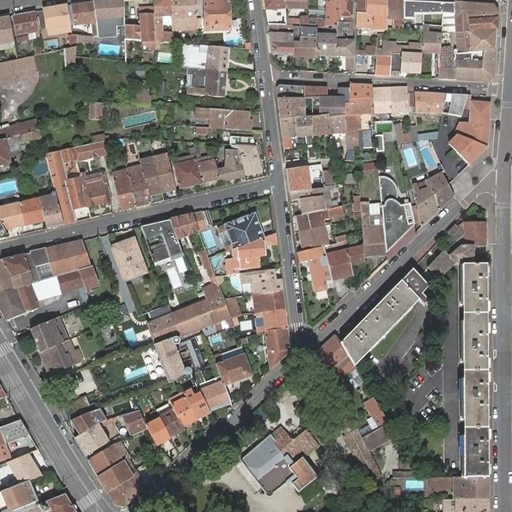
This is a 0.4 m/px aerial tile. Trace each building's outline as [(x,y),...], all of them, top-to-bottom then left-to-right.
[(126,27),(124,0),(110,0),(94,1),(97,22),(99,37),(126,35),(126,27)] [(171,0),(154,0),(155,7),(154,13),(154,25),(172,25),(172,21),(171,0)] [(196,0),(171,0),(172,21),(172,25),(172,29),(172,31),(198,29),(197,28),(196,0)] [(230,0),(206,1),(206,31),(231,30),(230,0)] [(265,0),(269,25),(286,26),(286,16),(285,16),(282,16),(282,13),(281,8),(284,8),(286,8),(285,0),(265,0)] [(307,0),(285,0),(286,8),(308,7),(307,0)] [(338,0),(326,0),(326,7),(326,13),(308,12),(308,16),(301,16),(301,26),(318,27),(319,26),(333,26),(337,26),(337,22),(340,22),(338,0)] [(353,0),(338,0),(340,22),(353,22),(353,0)] [(366,0),(358,0),(358,12),(366,12),(366,0)] [(366,0),(366,12),(387,13),(387,0),(366,0)] [(404,0),(387,0),(387,13),(387,20),(395,20),(395,30),(404,30),(405,17),(404,0)] [(455,2),(420,0),(404,0),(405,17),(416,18),(416,12),(455,14),(455,2)] [(94,1),(67,6),(70,25),(93,22),(93,25),(92,26),(94,36),(99,37),(97,22),(94,1)] [(463,18),(497,16),(497,11),(493,4),(455,2),(455,14),(456,18),(463,18)] [(67,6),(45,10),(50,35),(72,31),(70,25),(67,6)] [(126,35),(126,40),(143,41),(152,42),(152,51),(155,51),(155,43),(155,29),(155,26),(154,25),(154,13),(155,7),(141,7),(141,20),(145,20),(145,26),(141,26),(141,27),(126,27),(126,35)] [(35,12),(14,16),(16,25),(18,30),(21,41),(41,36),(35,12)] [(366,12),(358,12),(357,28),(374,29),(374,26),(379,26),(387,27),(387,20),(387,13),(366,12)] [(11,16),(0,18),(0,44),(16,42),(11,16)] [(497,16),(463,18),(465,31),(476,31),(496,31),(497,16)] [(465,31),(463,18),(456,18),(443,18),(442,32),(451,33),(456,33),(465,31)] [(353,22),(340,22),(337,22),(337,26),(337,39),(352,40),(353,22)] [(269,25),(270,33),(273,54),(294,55),(295,42),(294,42),(293,33),(293,26),(292,26),(287,26),(286,26),(269,25)] [(318,27),(301,26),(293,26),(293,33),(296,33),(296,34),(301,34),(301,56),(318,56),(318,33),(318,27)] [(319,26),(318,27),(318,33),(333,34),(333,26),(319,26)] [(337,39),(337,26),(333,26),(333,34),(318,33),(318,56),(336,57),(337,39)] [(430,31),(430,26),(424,26),(422,52),(438,52),(440,52),(440,51),(442,32),(430,31)] [(162,30),(155,29),(155,43),(173,44),(172,35),(162,34),(162,30)] [(495,51),(496,31),(476,31),(465,31),(456,33),(457,49),(457,51),(495,51)] [(392,56),(392,54),(392,49),(383,49),(384,34),(378,33),(377,46),(375,56),(377,56),(392,56)] [(457,49),(456,33),(451,33),(452,51),(444,51),(444,59),(438,59),(438,60),(439,78),(455,79),(453,49),(457,49)] [(352,40),(337,39),(336,57),(347,57),(347,72),(354,72),(354,40),(352,40)] [(152,42),(143,41),(143,44),(152,51),(152,42)] [(367,45),(366,55),(369,55),(375,56),(377,46),(367,45)] [(228,48),(199,46),(199,50),(201,50),(201,52),(208,53),(207,66),(200,65),(200,70),(227,71),(228,48)] [(72,48),(66,49),(67,71),(77,71),(77,57),(78,47),(72,48)] [(493,76),(494,65),(495,51),(457,51),(457,49),(453,49),(455,79),(488,81),(493,76)] [(435,59),(435,60),(438,60),(438,59),(444,59),(444,51),(440,51),(440,52),(438,52),(435,59)] [(391,71),(421,72),(422,55),(392,54),(392,56),(391,71)] [(376,68),(375,75),(390,76),(391,71),(392,56),(377,56),(377,59),(376,63),(376,68)] [(0,63),(0,77),(37,70),(35,57),(0,63)] [(200,70),(189,69),(189,76),(198,77),(197,88),(195,88),(194,95),(225,98),(227,71),(200,70)] [(357,114),(374,114),(373,89),(373,86),(351,85),(351,89),(350,105),(344,104),(344,113),(344,115),(346,131),(352,130),(358,130),(357,114)] [(277,88),(279,99),(305,101),(325,102),(326,98),(328,98),(328,88),(280,86),(277,88)] [(406,87),(391,88),(393,113),(408,112),(407,92),(406,87)] [(350,105),(351,89),(340,88),(339,98),(344,99),(344,104),(350,105)] [(373,89),(374,114),(393,113),(391,88),(373,89)] [(415,113),(441,114),(446,94),(416,93),(415,113)] [(469,138),(488,146),(491,102),(471,101),(472,95),(469,95),(464,108),(465,108),(471,109),(470,113),(469,118),(468,123),(465,122),(460,121),(459,123),(454,133),(456,134),(458,135),(462,137),(464,137),(469,138)] [(151,97),(137,96),(137,106),(151,107),(151,97)] [(329,115),(329,117),(344,115),(344,113),(344,104),(344,99),(339,98),(331,98),(328,98),(326,98),(325,102),(313,102),(314,117),(329,115)] [(305,101),(279,99),(281,120),(296,118),(306,118),(305,101)] [(458,106),(448,104),(447,112),(457,114),(458,106)] [(102,105),(93,105),(91,118),(101,120),(102,105)] [(252,112),(197,109),(197,118),(225,120),(224,129),(252,131),(253,123),(251,123),(252,112)] [(315,136),(331,134),(329,117),(329,115),(314,117),(312,117),(315,136)] [(329,117),(331,134),(346,132),(346,131),(344,115),(329,117)] [(296,118),(298,138),(309,137),(315,136),(312,117),(306,118),(296,118)] [(281,120),(284,140),(298,138),(296,118),(281,120)] [(0,139),(40,129),(38,120),(11,127),(10,124),(2,125),(3,129),(0,129),(0,139)] [(378,132),(394,131),(393,123),(377,124),(378,132)] [(399,125),(394,126),(398,145),(403,144),(399,125)] [(0,139),(0,165),(25,160),(23,154),(10,157),(7,145),(21,143),(42,137),(40,129),(0,139)] [(362,129),(362,150),(374,150),(374,129),(362,129)] [(439,139),(439,136),(439,133),(418,136),(420,142),(432,140),(439,139)] [(106,141),(110,140),(109,136),(105,136),(105,135),(94,137),(96,144),(106,141)] [(458,153),(465,160),(471,153),(463,144),(464,137),(462,137),(458,135),(449,144),(458,153)] [(470,164),(488,146),(469,138),(464,137),(463,144),(471,153),(465,160),(470,164)] [(245,176),(246,181),(249,180),(248,175),(263,172),(256,139),(241,138),(240,145),(238,145),(241,158),(245,176)] [(109,154),(106,141),(96,144),(75,148),(78,159),(78,160),(109,154)] [(23,154),(21,143),(7,145),(10,157),(23,154)] [(217,164),(220,179),(221,181),(245,176),(241,158),(238,145),(229,145),(228,159),(226,160),(227,161),(217,164)] [(78,159),(75,148),(47,154),(56,191),(64,224),(76,222),(74,208),(89,206),(82,178),(69,180),(65,162),(78,159)] [(181,189),(203,183),(197,154),(195,148),(191,149),(192,156),(174,160),(181,189)] [(408,166),(417,163),(411,148),(402,151),(408,166)] [(197,154),(203,183),(220,179),(217,164),(217,163),(215,157),(211,158),(211,157),(204,159),(202,160),(201,153),(197,154)] [(168,154),(155,157),(164,193),(176,190),(168,154)] [(164,193),(155,157),(141,160),(143,166),(149,197),(164,193)] [(364,171),(378,169),(377,161),(363,163),(364,171)] [(131,163),(127,164),(128,170),(137,207),(151,204),(149,197),(143,166),(132,169),(131,163)] [(17,176),(31,173),(29,164),(16,167),(17,176)] [(112,167),(122,210),(137,207),(128,170),(117,172),(116,166),(112,167)] [(288,170),(291,192),(294,192),(308,190),(304,168),(288,170)] [(335,171),(324,173),(326,186),(337,184),(335,171)] [(430,180),(440,209),(454,196),(450,186),(450,184),(445,172),(429,177),(430,180)] [(82,178),(89,206),(112,201),(105,173),(86,177),(85,173),(81,174),(82,178)] [(344,185),(357,182),(355,173),(342,175),(344,185)] [(379,176),(383,217),(384,225),(385,242),(386,242),(387,242),(388,242),(389,242),(389,241),(390,241),(391,241),(392,241),(393,240),(394,240),(395,240),(395,239),(396,239),(397,239),(397,238),(398,238),(398,237),(399,237),(399,236),(400,236),(401,235),(401,234),(402,234),(402,233),(403,233),(403,232),(404,231),(404,230),(405,229),(405,228),(405,227),(406,227),(406,226),(406,225),(406,224),(407,224),(407,223),(407,222),(407,221),(407,220),(407,219),(407,218),(407,217),(407,216),(407,215),(407,214),(406,214),(406,213),(406,212),(406,211),(405,211),(405,210),(405,209),(404,208),(404,207),(403,206),(403,205),(402,205),(402,204),(401,204),(401,203),(400,203),(400,202),(399,202),(399,201),(398,201),(398,200),(397,200),(397,199),(398,198),(398,197),(398,196),(399,195),(399,194),(399,193),(399,192),(399,191),(399,190),(399,189),(399,188),(398,188),(399,188),(398,187),(398,186),(398,185),(397,185),(397,184),(396,183),(396,182),(395,182),(395,181),(394,181),(394,180),(393,180),(393,179),(392,179),(392,178),(391,178),(390,178),(389,177),(388,177),(387,177),(386,176),(385,176),(384,176),(383,176),(382,176),(381,176),(380,176),(379,176)] [(412,184),(421,227),(440,209),(430,180),(429,177),(412,184)] [(294,201),(297,216),(332,208),(342,206),(342,203),(338,204),(338,199),(311,205),(308,190),(294,192),(296,200),(294,201)] [(64,224),(56,191),(53,192),(54,196),(41,199),(45,218),(46,222),(48,228),(64,224)] [(45,218),(41,199),(8,206),(9,209),(0,211),(0,220),(5,230),(35,224),(34,221),(45,218)] [(363,237),(364,248),(365,257),(387,255),(386,252),(386,248),(385,242),(384,225),(383,217),(371,217),(371,215),(368,215),(367,203),(361,203),(362,217),(363,237)] [(386,252),(415,224),(411,203),(402,204),(402,205),(403,205),(403,206),(404,207),(404,208),(405,209),(405,210),(405,211),(406,211),(406,212),(406,213),(406,214),(407,214),(407,215),(407,216),(407,217),(407,218),(407,219),(407,220),(407,221),(407,222),(407,223),(407,224),(406,224),(406,225),(406,226),(406,227),(405,227),(405,228),(405,229),(404,230),(404,231),(403,232),(403,233),(402,233),(402,234),(401,234),(401,235),(400,236),(399,236),(399,237),(398,237),(398,238),(397,238),(397,239),(396,239),(395,239),(395,240),(394,240),(393,240),(392,241),(391,241),(390,241),(389,241),(389,242),(388,242),(387,242),(386,242),(385,242),(386,248),(386,252)] [(297,216),(301,232),(324,226),(330,225),(328,216),(333,214),(333,212),(336,211),(335,209),(332,209),(332,208),(297,216)] [(214,224),(209,210),(194,214),(199,228),(200,231),(208,229),(207,226),(214,224)] [(228,252),(234,249),(265,237),(255,213),(218,227),(228,252)] [(178,238),(200,231),(199,228),(194,214),(183,216),(175,218),(172,219),(178,238)] [(172,219),(141,226),(146,240),(162,234),(166,245),(151,251),(156,265),(186,258),(178,238),(172,219)] [(0,239),(9,237),(5,230),(0,220),(0,239)] [(454,265),(457,268),(457,267),(470,267),(474,265),(474,247),(486,246),(486,223),(462,223),(458,226),(455,223),(447,230),(456,240),(447,247),(450,250),(446,254),(454,265)] [(301,232),(305,251),(321,247),(326,246),(329,245),(324,226),(301,232)] [(264,247),(277,245),(276,233),(265,237),(234,249),(235,259),(227,260),(228,275),(239,274),(241,274),(241,269),(259,266),(258,256),(265,255),(264,247)] [(135,239),(114,247),(127,280),(147,273),(135,239)] [(0,293),(28,285),(31,284),(59,276),(81,269),(92,266),(83,240),(0,260),(0,293)] [(329,245),(326,246),(327,250),(351,245),(349,240),(329,245)] [(299,253),(301,263),(309,261),(312,274),(310,274),(307,276),(308,279),(310,281),(314,281),(317,293),(328,291),(326,281),(332,279),(328,256),(324,256),(321,247),(305,251),(299,253)] [(364,248),(328,256),(332,279),(352,275),(350,266),(365,262),(365,257),(364,248)] [(426,268),(438,280),(454,265),(446,254),(443,250),(426,268)] [(192,306),(173,313),(182,337),(226,320),(230,329),(235,327),(233,320),(231,316),(225,300),(216,277),(210,259),(206,261),(212,280),(214,285),(214,286),(214,287),(195,294),(188,296),(192,306)] [(86,286),(87,292),(89,291),(89,288),(98,285),(92,266),(81,269),(86,286)] [(457,394),(487,393),(487,366),(487,350),(486,267),(470,267),(460,274),(457,268),(458,351),(463,351),(462,367),(457,367),(457,394)] [(415,298),(425,288),(421,283),(407,268),(397,278),(400,282),(415,298)] [(81,269),(59,276),(64,292),(86,286),(81,269)] [(252,282),(253,295),(256,294),(283,291),(282,281),(282,280),(277,280),(275,275),(275,269),(241,274),(243,283),(252,282)] [(395,324),(418,301),(415,298),(400,282),(368,314),(339,343),(353,367),(376,343),(374,341),(385,331),(394,321),(395,324)] [(0,293),(0,307),(8,321),(35,309),(39,308),(31,284),(28,285),(0,293)] [(256,313),(286,310),(283,291),(256,294),(253,295),(254,301),(261,301),(262,308),(256,308),(256,313)] [(225,300),(231,316),(236,315),(231,299),(225,300)] [(120,320),(129,318),(126,304),(117,306),(120,320)] [(267,331),(288,329),(286,310),(256,313),(256,318),(264,317),(264,326),(257,327),(258,334),(267,331)] [(149,324),(157,344),(157,345),(177,339),(182,337),(173,313),(149,324)] [(32,328),(41,352),(62,343),(71,340),(71,339),(63,315),(57,317),(32,328)] [(387,333),(395,324),(394,321),(385,331),(387,333)] [(267,331),(270,369),(291,350),(288,329),(267,331)] [(374,341),(376,343),(387,333),(385,331),(374,341)] [(206,334),(196,338),(198,342),(203,340),(209,356),(214,355),(207,337),(206,334)] [(335,336),(317,353),(340,378),(347,371),(349,373),(354,369),(353,367),(339,343),(335,336)] [(155,345),(170,383),(178,380),(192,375),(193,374),(193,372),(197,371),(192,360),(191,361),(186,346),(193,343),(192,339),(184,342),(180,344),(180,340),(177,339),(157,345),(155,345)] [(62,343),(41,352),(50,374),(72,365),(83,361),(79,351),(75,353),(71,340),(62,343)] [(121,351),(118,345),(107,350),(109,356),(121,351)] [(242,345),(236,348),(239,356),(246,354),(242,345)] [(236,348),(214,357),(218,367),(222,379),(225,385),(225,387),(254,375),(246,354),(239,356),(236,348)] [(206,384),(202,372),(193,374),(192,375),(193,378),(195,378),(199,390),(201,395),(209,411),(216,408),(215,407),(225,402),(225,401),(230,399),(225,387),(225,385),(209,390),(206,384)] [(68,384),(65,378),(52,385),(56,392),(68,384)] [(225,385),(222,379),(206,384),(209,390),(225,385)] [(209,411),(201,395),(196,398),(192,390),(185,394),(187,398),(198,419),(211,413),(209,411)] [(487,407),(487,393),(457,394),(458,407),(487,407)] [(62,407),(67,419),(92,409),(87,397),(62,407)] [(173,405),(174,406),(184,427),(198,419),(187,398),(173,405)] [(215,407),(216,408),(216,409),(232,403),(230,399),(225,401),(225,402),(215,407)] [(363,405),(377,429),(387,423),(378,408),(373,399),(363,405)] [(342,408),(337,400),(333,404),(338,411),(342,408)] [(171,412),(160,417),(161,419),(170,437),(185,429),(184,427),(174,406),(169,409),(171,412)] [(488,427),(487,407),(458,407),(458,427),(468,427),(488,427)] [(72,421),(80,435),(100,423),(101,423),(104,422),(98,410),(89,413),(72,421)] [(147,425),(141,411),(124,416),(133,437),(150,430),(147,425)] [(133,437),(124,416),(120,417),(129,439),(133,437)] [(342,439),(350,451),(353,450),(361,462),(371,484),(381,479),(371,459),(370,460),(367,452),(361,439),(354,427),(349,418),(343,423),(345,426),(340,429),(345,437),(342,439)] [(0,445),(6,443),(28,435),(21,419),(0,427),(0,445)] [(161,419),(147,425),(150,430),(155,438),(159,443),(170,437),(161,419)] [(361,439),(367,452),(403,432),(404,479),(426,479),(426,475),(412,475),(411,427),(411,421),(387,423),(377,429),(361,439)] [(80,435),(76,437),(87,456),(111,442),(101,423),(100,423),(80,435)] [(291,442),(279,427),(238,460),(263,491),(262,491),(263,492),(263,494),(265,494),(265,495),(267,495),(268,495),(270,494),(270,493),(271,491),(283,482),(289,483),(296,492),(316,477),(301,459),(317,446),(305,431),(291,442)] [(468,427),(458,427),(458,441),(468,442),(468,427)] [(468,458),(459,458),(459,479),(488,479),(488,427),(468,427),(468,442),(468,458)] [(458,441),(459,458),(468,458),(468,442),(458,441)] [(89,460),(99,477),(130,459),(132,458),(123,442),(89,460)] [(0,465),(13,461),(6,443),(0,445),(0,465)] [(160,458),(168,466),(172,462),(162,448),(157,454),(160,458)] [(30,480),(43,475),(30,454),(16,459),(13,461),(0,465),(0,471),(3,474),(11,469),(21,484),(30,480)] [(168,466),(160,458),(154,464),(162,472),(168,466)] [(130,459),(99,477),(116,505),(125,507),(146,487),(137,472),(133,475),(129,469),(134,466),(130,459)] [(461,501),(488,501),(488,479),(459,479),(434,479),(429,479),(429,488),(455,488),(460,488),(461,501)] [(0,511),(20,511),(22,511),(27,509),(26,506),(35,503),(38,501),(35,493),(33,488),(30,480),(21,484),(3,491),(0,491),(0,511)] [(401,502),(401,490),(391,491),(391,502),(392,502),(398,502),(401,502)] [(43,511),(76,511),(66,494),(40,505),(43,511)] [(441,511),(440,511),(488,511),(488,501),(461,501),(455,502),(456,511),(441,511)]
